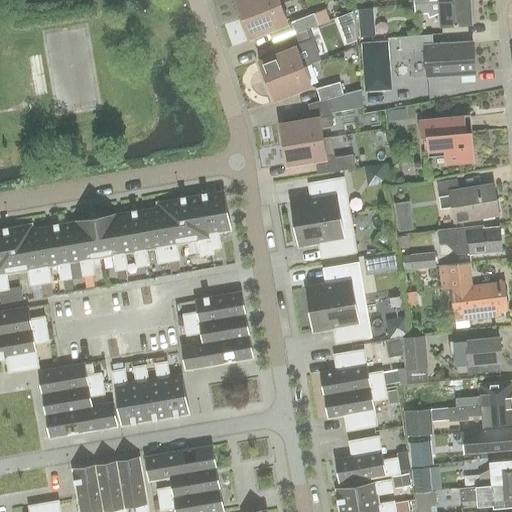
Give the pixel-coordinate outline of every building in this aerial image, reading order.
[(235,0),(243,20),(280,5),(278,0),(235,0)] [(474,11),(471,11),(470,1),(414,5),(415,15),(440,13),(441,27),(472,25),(472,24),(475,24),(474,11)] [(288,25),(280,5),(243,20),(251,41),(252,40),(251,39),(288,25)] [(375,8),(364,9),(366,35),(378,34),(375,8)] [(292,22),(296,35),(308,30),(330,21),(326,9),(292,22)] [(308,30),(296,35),(282,40),(286,51),(260,62),(259,60),(258,61),(266,82),(304,68),(300,57),(316,51),(308,30)] [(357,33),(344,37),(348,47),(358,43),(357,33)] [(427,78),(475,75),(473,43),(433,45),(433,36),(410,38),(411,51),(425,50),(427,78)] [(364,92),(389,90),(386,44),(361,46),(364,92)] [(311,87),(304,68),(266,82),(274,103),(276,103),(275,101),(311,87)] [(341,85),(319,92),(322,102),(345,96),(341,85)] [(363,92),(333,101),(335,114),(364,108),(363,92)] [(405,110),(389,111),(390,122),(406,121),(405,110)] [(281,123),(279,123),(283,146),(323,139),(321,129),(333,127),(331,116),(281,125),(281,123)] [(446,165),(474,163),(471,132),(465,133),(464,117),(420,121),(421,138),(427,137),(429,153),(445,151),(446,165)] [(332,138),(323,139),(283,146),(287,168),(288,168),(288,167),(326,160),(325,156),(335,155),(332,138)] [(368,167),(366,154),(354,156),(356,169),(368,167)] [(318,198),(292,203),(296,225),(350,215),(343,179),(316,184),(318,198)] [(455,221),(498,214),(493,186),(459,191),(457,179),(437,182),(441,209),(453,207),(455,221)] [(230,230),(224,192),(202,196),(212,249),(220,247),(218,232),(230,230)] [(212,249),(202,196),(180,199),(188,242),(199,240),(202,255),(212,253),(212,249)] [(188,242),(180,199),(158,203),(159,208),(160,208),(169,261),(178,259),(176,245),(188,242)] [(409,202),(395,204),(397,218),(411,215),(409,202)] [(160,208),(159,208),(139,211),(146,250),(157,248),(159,262),(161,262),(169,261),(160,208)] [(146,250),(139,211),(118,215),(124,253),(136,251),(138,266),(148,264),(146,250)] [(124,253),(118,215),(96,219),(102,257),(114,255),(117,270),(126,268),(127,268),(124,253)] [(356,252),(350,215),(296,225),(300,247),(326,242),(329,256),(356,252)] [(102,257),(96,219),(74,223),(81,261),(83,276),(93,274),(91,259),(102,257)] [(81,261),(74,223),(53,226),(59,265),(62,279),(63,279),(72,278),(69,263),(81,261)] [(32,230),(33,230),(32,225),(10,229),(17,272),(29,270),(32,285),(41,283),(32,230)] [(59,265),(53,226),(33,230),(32,230),(41,283),(51,281),(48,267),(59,265)] [(470,255),(502,252),(500,228),(483,229),(483,227),(439,231),(440,243),(468,240),(470,255)] [(17,272),(10,229),(0,230),(0,290),(8,289),(6,274),(17,272)] [(400,247),(408,247),(407,235),(399,235),(400,247)] [(212,249),(212,253),(213,258),(222,256),(220,247),(212,249)] [(436,268),(435,252),(411,254),(412,270),(436,268)] [(212,253),(202,255),(204,266),(214,264),(212,253)] [(371,268),(381,267),(379,254),(369,256),(371,268)] [(396,255),(385,257),(388,273),(398,271),(396,255)] [(171,272),(169,261),(161,262),(163,273),(171,272)] [(507,310),(505,282),(476,285),(474,262),(475,262),(475,261),(440,264),(440,265),(443,264),(446,289),(454,288),(457,321),(502,316),(501,311),(507,310)] [(333,283),(307,288),(311,310),(364,301),(358,264),(331,269),(333,283)] [(127,277),(126,268),(117,270),(118,279),(127,277)] [(63,279),(65,290),(74,288),(72,278),(63,279)] [(53,295),(51,281),(41,283),(44,297),(53,295)] [(8,289),(0,290),(0,303),(0,305),(22,301),(19,287),(8,289)] [(185,316),(187,325),(245,315),(241,294),(197,301),(199,314),(185,316)] [(371,337),(364,301),(311,310),(314,332),(341,327),(343,342),(371,337)] [(30,321),(28,308),(0,312),(0,337),(46,329),(44,318),(30,321)] [(249,335),(245,315),(186,325),(188,335),(202,332),(204,343),(249,335)] [(387,319),(390,337),(408,334),(405,316),(387,319)] [(48,340),(46,329),(0,337),(0,358),(8,357),(10,372),(38,367),(34,343),(48,340)] [(234,350),(236,361),(253,358),(249,335),(204,343),(183,347),(187,370),(225,363),(223,352),(234,350)] [(412,368),(433,366),(430,335),(409,337),(412,368)] [(453,353),(455,353),(467,352),(468,365),(467,365),(468,375),(501,372),(500,362),(502,362),(499,339),(466,342),(452,344),(453,353)] [(338,371),(322,374),(325,396),(384,386),(382,373),(368,375),(363,351),(336,356),(338,371)] [(188,414),(182,376),(169,378),(166,363),(157,365),(159,380),(166,418),(188,414)] [(86,377),(84,364),(40,372),(44,394),(102,384),(101,375),(86,377)] [(166,418),(159,380),(148,382),(145,367),(135,369),(138,383),(144,422),(166,418)] [(384,386),(399,383),(397,370),(382,373),(384,386)] [(144,422),(138,383),(126,385),(124,371),(113,372),(123,425),(144,422)] [(457,399),(457,407),(457,408),(511,403),(511,381),(480,385),(481,400),(474,401),(473,398),(457,399)] [(44,394),(47,415),(93,407),(91,395),(103,393),(102,384),(44,394)] [(386,398),(384,386),(325,396),(329,418),(346,415),(348,430),(376,425),(372,401),(386,398)] [(402,408),(419,407),(417,386),(400,388),(402,408)] [(113,403),(47,415),(51,438),(68,435),(66,423),(77,421),(79,433),(117,426),(113,403)] [(511,424),(511,403),(457,408),(457,407),(448,408),(449,422),(469,421),(469,416),(475,415),(475,412),(482,411),(483,427),(511,424)] [(434,435),(432,409),(404,412),(407,437),(434,435)] [(488,452),(511,450),(511,428),(463,433),(463,442),(487,440),(488,452)] [(378,438),(351,443),(353,457),(336,460),(340,483),(399,473),(397,459),(383,462),(378,438)] [(430,465),(428,445),(412,447),(414,467),(430,465)] [(216,469),(212,447),(212,446),(195,449),(197,461),(186,463),(184,451),(146,458),(150,481),(171,477),(216,469)] [(412,469),(409,452),(398,454),(401,471),(412,469)] [(148,511),(139,459),(118,463),(126,507),(137,505),(138,511),(148,511)] [(511,460),(489,463),(490,470),(479,475),(480,480),(482,480),(482,487),(511,484),(511,460)] [(126,511),(126,507),(118,463),(97,466),(105,511),(116,509),(116,511),(126,511)] [(104,511),(105,511),(97,466),(74,470),(80,511),(104,511)] [(435,491),(433,469),(430,469),(430,468),(412,471),(415,493),(435,491)] [(219,490),(216,469),(171,477),(173,488),(159,491),(161,500),(219,490)] [(410,474),(397,477),(398,488),(412,485),(410,474)] [(337,493),(340,511),(341,511),(377,506),(375,493),(393,490),(392,483),(337,493)] [(511,507),(511,484),(482,487),(460,489),(461,502),(479,501),(478,498),(492,497),(493,509),(511,507)] [(223,511),(219,490),(161,500),(162,509),(177,507),(177,511),(223,511)] [(437,511),(434,491),(435,491),(415,493),(417,511),(437,511)] [(60,511),(58,502),(30,507),(31,511),(60,511)] [(395,511),(394,503),(379,505),(341,511),(395,511)]
